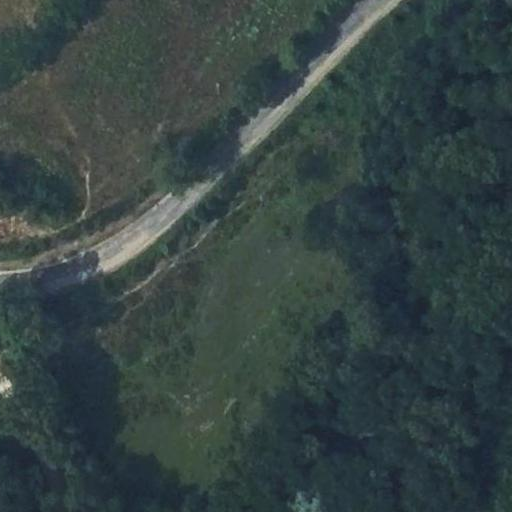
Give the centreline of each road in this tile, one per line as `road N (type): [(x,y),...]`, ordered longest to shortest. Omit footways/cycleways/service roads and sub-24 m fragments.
road 1 (tertiary): [(0,286),(40,282),(101,260),(146,231),(254,140),(383,0)]
road 2 (track): [(59,511),(56,467),(0,382)]
